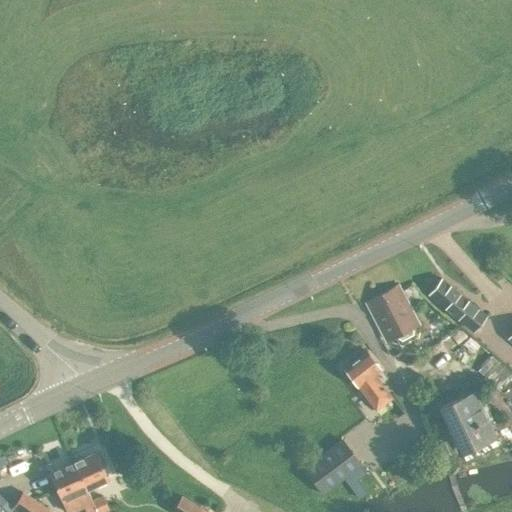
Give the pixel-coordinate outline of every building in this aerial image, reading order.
[(441,278),(428,294),(472,330),(484,314),(441,278)] [(397,285),(366,302),(386,340),(396,334),(398,337),(401,339),(412,333),(412,329),(411,326),(418,322),(400,288),(398,284),(397,285)] [(366,350),(343,368),(375,409),(392,397),(374,373),(380,369),(366,350)] [(462,396),(441,406),(460,447),(492,432),(475,396),(464,401),(462,396)] [(303,469),(323,495),(361,465),(342,440),(303,469)] [(74,461),(86,488),(108,478),(102,464),(106,462),(101,452),(97,454),(95,451),(74,461)] [(74,461),(49,472),(62,500),(59,501),(63,511),(66,510),(67,511),(80,505),(83,504),(92,500),(91,499),(86,488),(74,461)] [(12,507),(8,511),(48,511),(51,508),(23,490),(12,507)] [(103,494),(91,499),(92,500),(97,511),(101,511),(110,509),(103,494)] [(207,511),(184,498),(182,496),(172,511),(173,511),(207,511)] [(97,511),(92,500),(83,504),(86,511),(97,511)]
